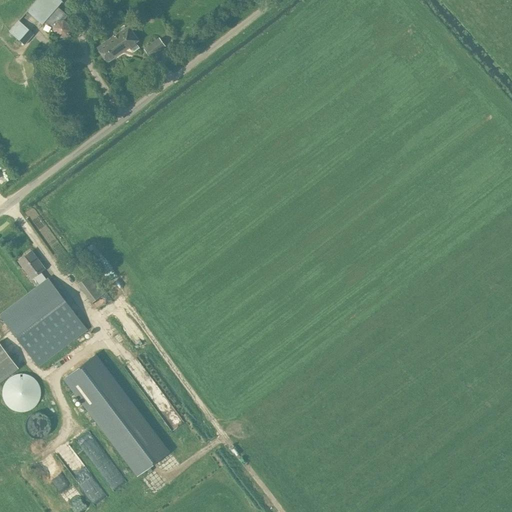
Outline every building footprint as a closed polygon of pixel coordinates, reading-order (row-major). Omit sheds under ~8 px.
[(36,0),(26,11),(27,11),(42,25),(45,22),(53,27),(54,34),(60,38),(66,36),(70,31),(69,24),(64,21),(68,16),(57,7),(62,1),(61,0),(36,0)] [(34,33),(19,20),(9,32),(24,45),(34,33)] [(128,25),(126,27),(97,47),(107,62),(129,48),(133,54),(140,49),(136,43),(139,41),(128,25)] [(143,49),(150,58),(165,47),(158,37),(143,49)] [(31,251),(18,261),(31,279),(33,278),(39,284),(0,313),(0,316),(38,367),(87,330),(48,277),(46,279),(40,272),(45,269),(31,251)] [(105,293),(91,273),(77,284),(92,303),(105,293)] [(0,382),(19,368),(0,343),(0,382)] [(96,351),(63,375),(137,475),(168,449),(156,432),(96,351)] [(138,359),(125,367),(141,392),(154,383),(138,359)] [(37,393),(37,389),(37,386),(36,382),(34,379),(32,377),(30,375),(27,373),(24,373),(21,372),(17,372),(15,373),(12,374),(9,376),(7,378),(5,381),(3,385),(3,388),(3,392),(4,395),(5,398),(7,400),(10,403),(12,404),(15,406),(19,406),(22,406),(26,405),(29,404),(32,402),(34,399),(36,396),(37,393)] [(176,415),(168,422),(174,430),(183,423),(176,415)] [(81,443),(114,491),(127,483),(93,434),(81,443)] [(96,503),(107,495),(73,450),(69,453),(71,456),(69,458),(70,460),(65,463),(96,503)]
